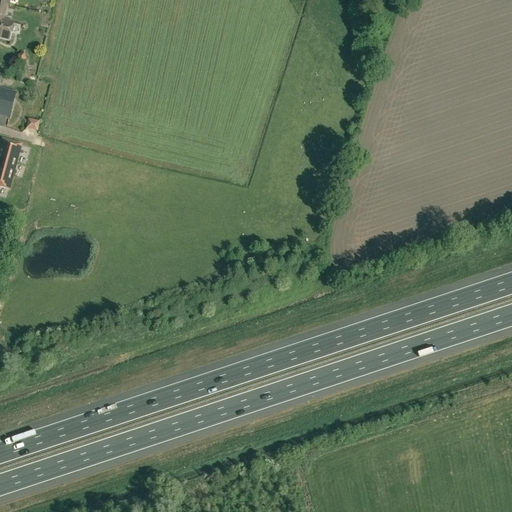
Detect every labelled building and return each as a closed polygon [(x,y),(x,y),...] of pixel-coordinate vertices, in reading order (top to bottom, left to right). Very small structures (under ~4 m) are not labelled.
[(9,4),(9,0),(0,0),(0,10),(5,11),(7,4),(9,4)] [(3,19),(5,11),(0,10),(0,36),(8,39),(13,22),(3,19)] [(0,116),(9,119),(16,93),(0,88),(0,77),(1,73),(0,72),(0,116)] [(43,124),(33,121),(32,128),(41,131),(43,124)] [(21,143),(2,138),(0,146),(0,185),(9,188),(21,143)] [(260,403),(235,411),(236,416),(262,409),(260,403)]
